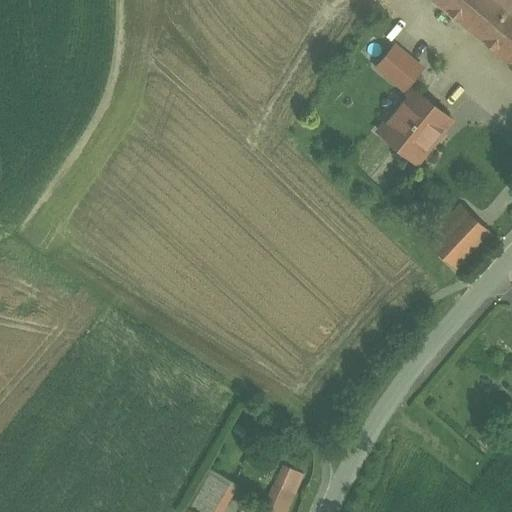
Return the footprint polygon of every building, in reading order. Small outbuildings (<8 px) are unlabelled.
[(511,63),(511,0),(433,0),(511,64),(511,63)] [(395,45),(377,66),(404,89),(422,68),(395,45)] [(415,89),(380,132),(416,162),(434,140),(433,139),(450,118),(415,89)] [(495,237),(465,209),(432,244),(461,272),(495,237)] [(286,511),(294,495),(274,486),(263,511),(266,511),(286,511)]
